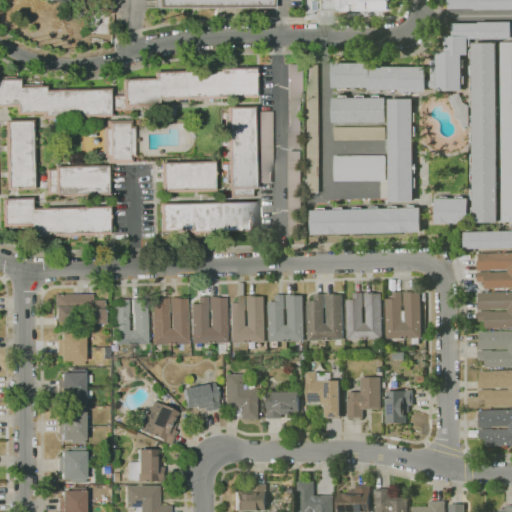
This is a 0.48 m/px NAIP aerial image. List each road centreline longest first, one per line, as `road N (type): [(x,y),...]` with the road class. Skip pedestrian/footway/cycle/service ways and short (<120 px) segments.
road 1 (residential): [(450,467),(444,271),(426,261),(26,270),(0,264)]
road 2 (residential): [(413,27),(389,37),(220,38),(61,66),(0,46)]
road 3 (residential): [(511,472),(353,451),(221,449),(204,464)]
road 4 (residential): [(26,270),(24,511)]
